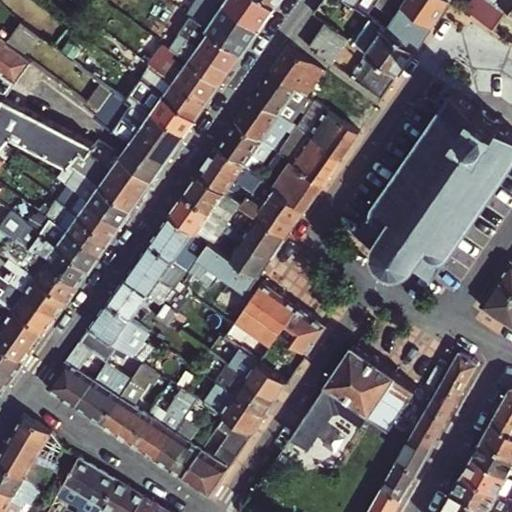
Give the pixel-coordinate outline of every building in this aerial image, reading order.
[(259,30),(260,28),(225,2),(223,5),(221,7),(211,0),(202,0),(192,15),(243,53),(259,30)] [(260,28),(275,7),(266,0),(221,0),(225,2),(260,28)] [(418,48),(435,23),(401,0),(348,0),(372,16),(418,48)] [(401,0),(435,23),(450,0),(401,0)] [(508,8),(511,10),(511,0),(472,0),(466,8),(494,27),(508,8)] [(232,67),(243,53),(192,15),(181,31),(185,34),(232,67)] [(351,76),(384,98),(418,48),(372,16),(355,41),(352,45),(346,41),(339,49),(360,64),(351,76)] [(346,41),(348,37),(327,22),(309,47),(330,62),(339,49),(346,41)] [(221,83),(232,67),(185,34),(178,44),(174,41),(170,47),(189,60),(221,83)] [(352,45),(355,41),(348,37),(346,41),(352,45)] [(0,81),(11,89),(15,83),(0,72),(8,62),(16,68),(17,65),(24,70),(30,62),(4,44),(0,40),(0,81)] [(163,42),(160,47),(172,55),(185,65),(189,60),(170,47),(163,42)] [(271,69),(307,94),(325,68),(289,44),(271,69)] [(207,104),(221,83),(189,60),(185,65),(172,55),(160,47),(149,62),(151,64),(152,65),(161,71),(207,104)] [(0,72),(15,83),(24,70),(17,65),(16,68),(8,62),(0,72)] [(196,119),(207,104),(161,71),(152,65),(143,80),(146,82),(145,83),(196,119)] [(255,93),(291,119),(308,95),(307,94),(271,69),(255,93)] [(185,134),(196,119),(145,83),(146,82),(143,80),(141,78),(129,95),(185,134)] [(87,155),(95,143),(6,96),(11,89),(0,81),(0,147),(5,141),(12,134),(41,149),(72,166),(81,151),(87,155)] [(164,164),(175,149),(125,113),(132,103),(126,99),(119,94),(113,90),(98,112),(94,117),(130,143),(147,155),(149,152),(164,164)] [(410,271),(415,267),(432,279),(511,165),(511,130),(504,124),(506,121),(483,105),(480,108),(454,91),(358,230),(376,244),(376,250),(378,258),(383,265),(389,269),(395,272),(403,273),(410,271)] [(236,119),(275,147),(293,121),(291,119),(255,93),(236,119)] [(175,149),(185,134),(129,95),(126,99),(132,103),(125,113),(175,149)] [(343,157),(360,132),(316,100),(299,125),(343,157)] [(256,173),(275,147),(236,119),(217,146),(256,173)] [(325,183),(343,157),(299,125),(281,151),(325,183)] [(153,179),(164,164),(149,152),(147,155),(130,143),(121,155),(153,179)] [(257,188),(264,178),(258,175),(256,173),(217,146),(198,173),(236,199),(248,182),(257,188)] [(132,209),(143,194),(110,171),(87,155),(81,151),(72,166),(80,172),(99,186),(132,209)] [(307,209),(325,183),(281,151),(264,178),(307,209)] [(143,194),(153,179),(121,155),(110,171),(143,194)] [(122,224),(132,209),(99,186),(80,172),(69,186),(89,200),(122,224)] [(239,201),(236,199),(198,173),(183,193),(231,227),(235,221),(231,218),(242,203),(239,201)] [(298,223),(307,209),(264,178),(257,188),(270,197),(267,202),(298,223)] [(111,239),(122,224),(89,200),(69,186),(59,202),(66,207),(78,216),(111,239)] [(226,233),(231,227),(183,193),(169,213),(194,231),(209,241),(219,228),(226,233)] [(289,235),(298,223),(267,202),(264,206),(251,197),(248,201),(245,205),(246,206),(259,214),(289,235)] [(101,254),(111,239),(78,216),(66,207),(59,202),(48,216),(68,230),(101,254)] [(78,286),(90,269),(58,244),(27,222),(12,210),(4,220),(0,225),(5,230),(10,234),(18,240),(37,254),(78,286)] [(209,241),(194,231),(169,213),(149,241),(174,259),(189,269),(190,270),(199,258),(210,242),(209,241)] [(245,237),(274,257),(289,235),(259,214),(244,236),(245,237)] [(0,246),(10,234),(5,230),(0,225),(0,246)] [(226,233),(232,237),(237,231),(231,227),(226,233)] [(90,269),(101,254),(68,230),(58,244),(90,269)] [(67,301),(78,286),(37,254),(18,240),(10,234),(0,247),(0,250),(6,256),(9,258),(26,270),(67,301)] [(230,256),(231,257),(245,237),(244,236),(230,256)] [(260,277),(274,257),(245,237),(231,257),(233,258),(260,277)] [(172,288),(174,290),(189,269),(174,259),(149,241),(125,276),(150,294),(162,302),(172,288)] [(213,286),(222,273),(233,258),(231,257),(230,256),(217,247),(210,242),(199,258),(190,270),(213,286)] [(56,317),(67,301),(26,270),(9,258),(3,265),(29,285),(24,293),(56,317)] [(249,292),(260,277),(233,258),(222,273),(249,292)] [(511,262),(499,281),(511,289),(511,262)] [(45,332),(56,317),(24,293),(0,274),(0,287),(17,301),(13,308),(45,332)] [(108,300),(133,317),(150,294),(125,276),(108,300)] [(237,320),(257,334),(285,294),(265,281),(237,320)] [(482,306),(511,326),(511,289),(499,281),(482,306)] [(269,343),(272,345),(301,305),(285,294),(257,334),(269,343)] [(0,321),(34,347),(45,332),(13,308),(0,298),(0,321)] [(148,328),(133,317),(108,300),(90,326),(114,343),(118,345),(131,353),(144,334),(148,328)] [(157,316),(169,324),(177,313),(165,304),(157,316)] [(0,344),(23,363),(34,347),(0,321),(0,344)] [(118,345),(114,343),(90,326),(80,339),(103,355),(107,350),(111,353),(112,354),(118,345)] [(162,346),(166,349),(170,344),(165,340),(162,346)] [(428,408),(435,396),(355,343),(293,434),(305,442),(341,389),(411,438),(413,434),(428,408)] [(0,394),(1,395),(23,363),(0,344),(0,394)] [(442,383),(463,395),(481,362),(462,349),(442,383)] [(198,368),(205,372),(215,356),(209,351),(198,368)] [(47,387),(76,406),(95,378),(66,359),(47,387)] [(278,399),(289,382),(257,360),(245,376),(278,399)] [(185,388),(192,392),(205,372),(198,368),(197,369),(185,388)] [(267,415),(278,399),(245,376),(232,368),(221,384),(267,415)] [(76,406),(103,424),(122,396),(95,378),(76,406)] [(428,408),(449,420),(463,395),(442,383),(435,396),(428,408)] [(255,432),(267,415),(221,384),(209,403),(227,415),(255,432)] [(129,441),(157,459),(181,421),(198,396),(192,392),(185,388),(182,386),(159,420),(148,413),(129,441)] [(511,386),(494,419),(511,429),(511,386)] [(103,424),(129,441),(148,413),(122,396),(103,424)] [(413,434),(434,446),(449,420),(428,408),(413,434)] [(43,487),(66,448),(55,431),(25,414),(0,455),(0,461),(39,485),(43,487)] [(183,476),(212,495),(255,432),(227,415),(220,424),(238,435),(229,448),(221,461),(201,448),(183,476)] [(484,437),(511,452),(511,429),(494,419),(484,437)] [(157,459),(183,476),(201,448),(188,439),(195,430),(181,421),(157,459)] [(397,463),(418,475),(434,446),(413,434),(411,438),(397,463)] [(221,461),(229,448),(211,435),(201,448),(221,461)] [(511,452),(484,437),(474,454),(511,475),(511,452)] [(511,475),(474,454),(465,471),(500,492),(511,494),(511,475)] [(68,478),(66,483),(87,495),(76,511),(100,511),(119,479),(81,457),(68,478)] [(0,491),(26,507),(39,485),(0,461),(0,491)] [(382,488),(403,500),(418,475),(397,463),(382,488)] [(511,511),(511,494),(500,492),(465,471),(455,489),(490,509),(502,511),(511,511)] [(62,488),(66,483),(68,478),(62,474),(56,485),(62,488)] [(137,511),(147,495),(119,479),(100,511),(137,511)] [(368,511),(396,511),(403,500),(382,488),(368,511)] [(455,511),(488,511),(490,509),(455,489),(445,506),(455,511)] [(26,507),(0,491),(0,511),(22,511),(25,509),(26,507)] [(175,511),(147,495),(137,511),(175,511)]
